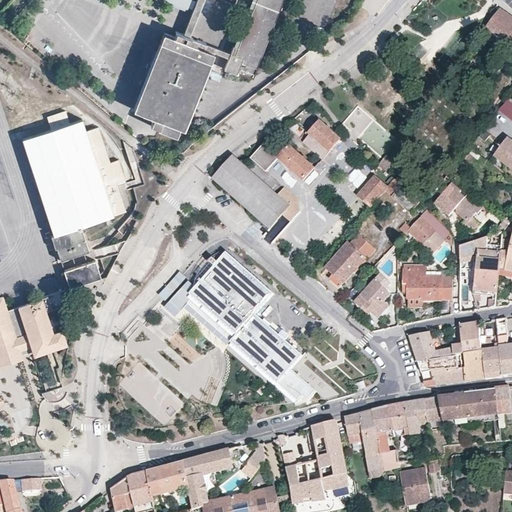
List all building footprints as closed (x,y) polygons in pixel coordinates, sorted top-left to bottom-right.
[(198,0),(194,11),(185,33),(177,31),(176,36),(164,32),(133,108),(154,117),(151,126),(176,136),(180,127),(183,128),(210,63),(214,51),(216,46),(226,20),(233,1),(233,0),(198,0)] [(165,0),(194,11),(198,0),(165,0)] [(284,0),(252,0),(234,49),(261,59),(284,0)] [(511,18),(500,10),(481,34),(505,50),(510,44),(511,44),(511,18)] [(216,46),(214,51),(210,63),(215,65),(219,67),(224,68),(230,52),(216,46)] [(253,76),(261,59),(234,49),(232,48),(230,52),(224,68),(237,74),(238,71),(253,76)] [(511,107),(504,101),(497,109),(511,120),(511,107)] [(67,107),(56,110),(61,123),(71,120),(67,107)] [(82,118),(23,137),(38,184),(62,259),(89,250),(81,225),(126,210),(122,197),(116,181),(125,178),(119,158),(110,161),(99,126),(86,130),(82,118)] [(324,158),(341,140),(321,122),(316,127),(309,135),(311,137),(306,142),(324,158)] [(511,169),(511,140),(508,137),(494,155),(511,169)] [(284,152),(270,138),(252,158),(267,171),(279,158),(305,180),(315,169),(289,146),(284,152)] [(284,186),(277,194),(244,165),(239,161),(233,156),(213,178),(270,228),(283,213),(292,221),(300,212),(300,201),(293,194),(284,186)] [(319,164),(315,169),(320,175),(325,169),(324,167),(319,164)] [(450,171),(444,178),(449,183),(455,175),(450,171)] [(388,186),(377,176),(358,197),(369,207),(385,189),(388,186)] [(415,208),(420,203),(394,179),(388,186),(385,189),(406,209),(411,212),(415,208)] [(461,192),(452,183),(434,204),(448,217),(452,213),(452,208),(455,208),(456,212),(464,220),(467,223),(471,218),(475,213),(477,214),(481,210),(480,208),(466,196),(464,198),(460,194),(461,192)] [(423,214),(427,210),(423,205),(420,203),(415,208),(423,214)] [(482,207),(480,208),(481,210),(487,215),(488,213),(482,207)] [(449,230),(427,210),(423,214),(408,230),(433,254),(446,240),(452,234),(449,230)] [(467,223),(464,220),(461,224),(467,229),(474,229),(477,224),(471,218),(467,223)] [(501,226),(500,233),(504,232),(511,223),(506,219),(501,226)] [(334,273),(344,282),(366,258),(369,260),(376,251),(359,237),(352,245),(350,243),(328,268),(334,273)] [(501,264),(502,253),(488,251),(487,237),(461,246),(460,249),(461,263),(477,262),(476,269),(500,272),(500,270),(501,264)] [(511,241),(510,253),(502,252),(502,253),(501,264),(500,270),(511,272),(511,241)] [(255,314),(273,294),(226,252),(196,287),(190,293),(237,335),(232,342),(253,359),(282,384),(299,400),(304,394),(309,399),(316,391),(291,369),(302,355),(289,344),(255,314)] [(71,287),(103,277),(97,259),(65,269),(71,287)] [(421,299),(421,300),(453,300),(453,277),(419,276),(419,269),(404,269),(404,292),(408,293),(408,298),(421,299)] [(476,269),(474,291),(498,293),(500,275),(500,273),(500,272),(476,269)] [(344,282),(334,273),(330,278),(340,287),(344,282)] [(388,305),(383,301),(389,294),(384,289),(389,283),(380,274),(356,301),(367,312),(370,309),(378,317),(388,305)] [(237,335),(190,293),(196,287),(189,280),(166,308),(178,318),(186,308),(229,345),(232,342),(237,335)] [(49,295),(42,297),(43,299),(46,310),(53,308),(49,295)] [(0,343),(29,334),(33,344),(37,343),(39,349),(47,346),(45,340),(52,339),(53,344),(54,348),(67,343),(63,331),(54,334),(46,310),(43,299),(7,310),(3,297),(0,297),(0,343)] [(465,354),(483,351),(483,348),(480,328),(480,322),(468,324),(461,326),(463,342),(463,344),(464,354),(465,354)] [(507,331),(498,332),(500,346),(501,363),(503,377),(511,375),(511,344),(509,345),(507,331)] [(439,359),(439,358),(430,332),(410,336),(415,351),(416,355),(418,363),(439,359)] [(23,354),(39,349),(37,343),(33,344),(29,334),(0,343),(0,365),(24,358),(23,354)] [(463,344),(452,345),(453,356),(462,354),(464,354),(463,344)] [(503,377),(501,363),(500,346),(483,348),(483,351),(484,365),(486,379),(503,377)] [(484,365),(483,351),(465,354),(466,368),(467,382),(475,381),(486,379),(484,365)] [(433,381),(432,373),(463,368),(462,354),(453,356),(439,358),(439,359),(418,363),(422,372),(425,382),(433,381)] [(282,384),(253,359),(248,356),(247,357),(280,386),(282,384)] [(466,368),(463,368),(432,373),(433,381),(425,382),(426,387),(442,385),(446,384),(467,382),(466,368)] [(353,383),(355,389),(366,387),(364,380),(353,383)] [(497,388),(497,390),(500,420),(501,428),(506,428),(506,423),(511,422),(511,408),(510,386),(497,388)] [(462,419),(463,424),(500,420),(497,390),(475,392),(452,395),(439,397),(444,422),(462,419)] [(432,398),(425,399),(429,424),(430,427),(444,426),(444,422),(439,397),(436,397),(432,398)] [(410,435),(421,433),(419,425),(429,424),(425,399),(416,401),(404,403),(407,420),(410,434),(410,435)] [(393,425),(395,436),(410,434),(407,420),(404,403),(396,405),(389,406),(390,414),(393,425)] [(379,409),(372,410),(379,440),(382,454),(390,453),(388,438),(395,436),(393,425),(390,414),(389,406),(379,409)] [(353,443),(364,442),(365,446),(367,458),(382,455),(382,454),(379,440),(372,410),(359,414),(345,417),(350,444),(353,443)] [(313,426),(320,460),(323,478),(348,474),(347,470),(340,431),(337,420),(313,426)] [(281,444),(287,442),(285,434),(279,435),(281,444)] [(267,459),(264,444),(261,444),(248,460),(251,462),(259,469),(267,459)] [(232,453),(231,448),(198,457),(185,461),(188,478),(204,474),(234,467),(233,458),(241,457),(240,451),(232,453)] [(382,454),(382,455),(385,471),(400,468),(400,463),(397,452),(390,453),(382,454)] [(382,455),(367,458),(370,479),(380,478),(385,471),(382,455)] [(161,495),(189,487),(190,487),(188,478),(185,461),(164,466),(147,471),(154,501),(155,509),(163,507),(161,495)] [(259,469),(251,462),(247,466),(256,473),(259,469)] [(439,462),(429,463),(431,475),(441,473),(439,462)] [(323,478),(311,481),(301,483),(300,478),(297,465),(286,467),(293,504),(316,502),(326,500),(324,489),(348,484),(348,474),(323,478)] [(424,477),(422,469),(401,473),(407,506),(419,504),(417,495),(431,492),(428,477),(424,477)] [(152,497),(147,471),(139,473),(132,475),(128,477),(135,506),(154,501),(152,497)] [(204,504),(211,502),(204,474),(188,478),(190,487),(189,487),(192,498),(194,510),(204,506),(204,504)] [(117,511),(135,506),(128,477),(117,484),(112,488),(117,511)] [(0,480),(0,486),(1,491),(5,511),(20,511),(19,510),(12,480),(0,480)] [(22,493),(43,493),(42,480),(21,481),(22,493)] [(204,504),(204,506),(205,511),(280,511),(281,511),(276,488),(245,495),(211,502),(204,504)] [(432,501),(431,492),(417,495),(419,504),(432,501)] [(145,511),(155,510),(154,501),(135,506),(137,511),(145,511)]
